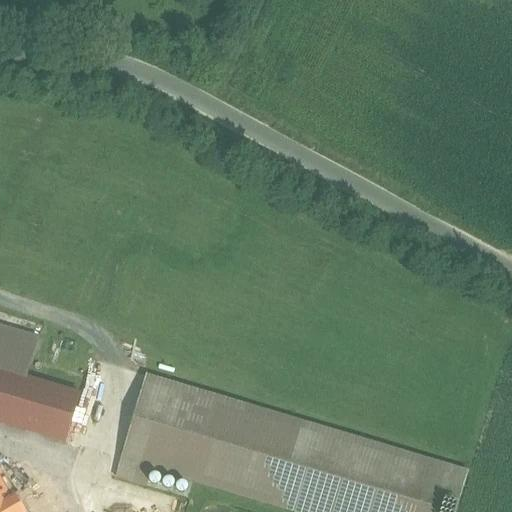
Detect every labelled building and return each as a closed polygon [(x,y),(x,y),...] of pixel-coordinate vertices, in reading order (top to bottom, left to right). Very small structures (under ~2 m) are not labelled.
[(36,332),(0,322),(0,365),(25,372),(36,332)] [(25,372),(0,365),(0,416),(66,435),(80,387),(25,372)] [(457,511),(469,473),(147,376),(117,477),(135,482),(141,464),(301,511),(457,511)] [(8,473),(0,470),(0,511),(44,511),(52,487),(50,486),(51,484),(8,471),(8,473)] [(159,474),(156,473),(154,474),(152,475),(151,478),(151,481),(152,482),(153,483),(154,483),(156,484),(158,484),(159,483),(160,482),(161,481),(161,480),(162,479),(162,478),(161,476),(161,475),(159,474)] [(170,477),(168,477),(167,478),(166,479),(165,480),(164,482),(165,485),(166,486),(167,487),(170,488),(172,487),(174,486),(175,485),(176,482),(175,479),(173,478),(172,477),(170,477)] [(188,490),(189,489),(189,486),(189,484),(188,483),(187,482),(186,481),(183,481),(181,482),(179,483),(179,484),(178,485),(178,487),(179,490),(181,491),(182,492),(184,492),(185,492),(187,491),(188,490)]
